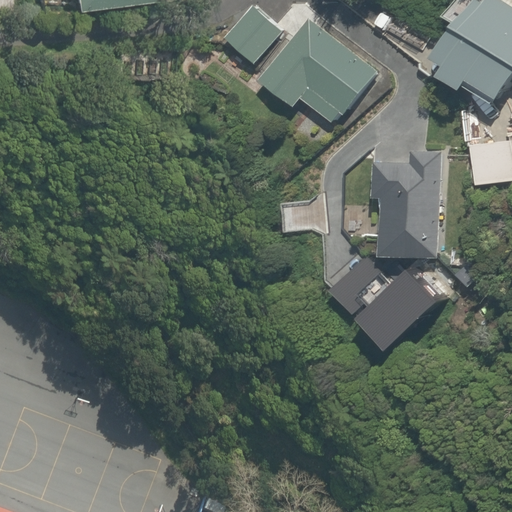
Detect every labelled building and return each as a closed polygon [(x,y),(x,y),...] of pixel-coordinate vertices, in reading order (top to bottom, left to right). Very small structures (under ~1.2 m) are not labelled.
[(151,3),(151,0),(62,0),(64,12),(151,3)] [(473,0),(454,0),(440,19),(452,27),(511,69),(511,0),(478,0),(477,2),(473,0)] [(255,7),(228,41),(257,63),(283,29),(255,7)] [(298,97),(337,128),(377,76),(305,19),(258,78),(291,105),(298,97)] [(511,69),(452,27),(432,54),(446,64),(436,77),(457,92),(462,85),(490,105),(511,73),(511,69)] [(511,142),(469,145),(472,184),(511,181),(511,142)] [(444,148),(385,145),(384,162),(374,161),(372,196),(382,196),(379,256),(439,259),(444,148)]
